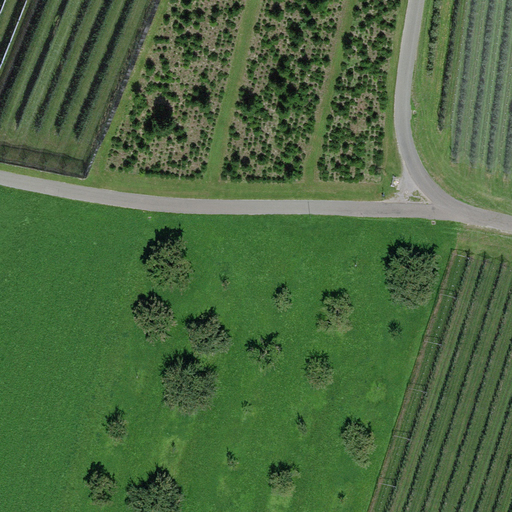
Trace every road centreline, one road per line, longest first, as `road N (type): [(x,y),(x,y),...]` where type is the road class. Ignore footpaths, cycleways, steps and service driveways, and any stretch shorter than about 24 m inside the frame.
road 1 (track): [(409,208),(163,202),(0,175)]
road 2 (residential): [(511,226),(409,208),(390,158),(407,0)]
